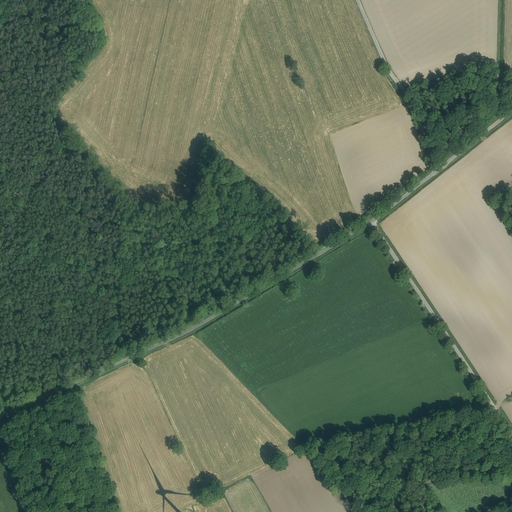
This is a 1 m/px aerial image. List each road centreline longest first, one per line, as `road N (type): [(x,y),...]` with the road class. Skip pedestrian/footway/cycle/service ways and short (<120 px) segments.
road 1 (track): [(0,421),(201,324),(369,220)]
road 2 (track): [(369,220),(511,441)]
road 3 (track): [(358,0),(440,169)]
road 4 (track): [(369,220),(511,114)]
